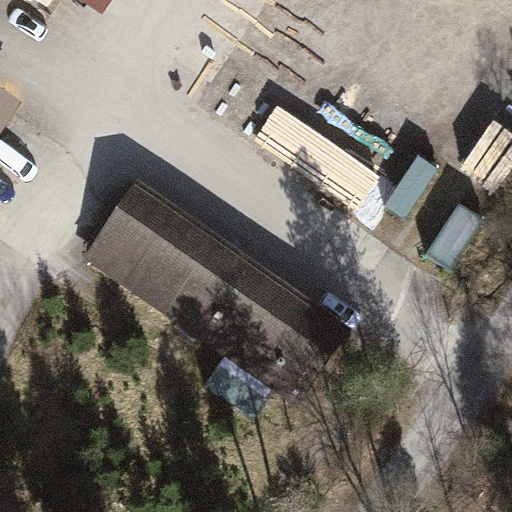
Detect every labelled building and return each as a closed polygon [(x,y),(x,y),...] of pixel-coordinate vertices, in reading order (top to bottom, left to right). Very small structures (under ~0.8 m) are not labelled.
[(63,0),(101,25),(118,0),(63,0)] [(0,155),(28,118),(0,97),(0,155)] [(422,156),(388,207),(408,220),(442,170),(422,156)] [(86,278),(232,351),(212,393),(266,420),(278,396),(317,415),(362,325),(123,206),(86,278)] [(429,258),(453,272),(484,220),(461,206),(429,258)]
